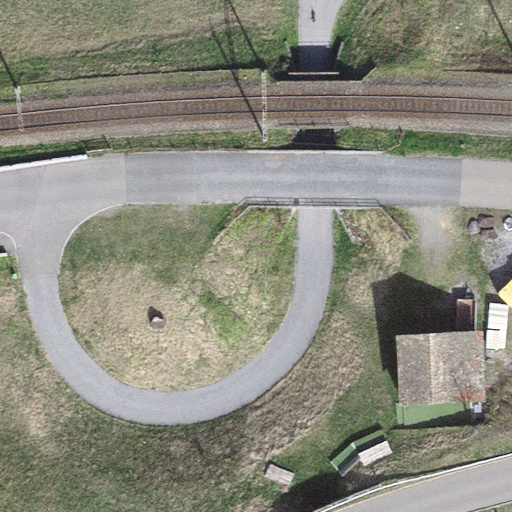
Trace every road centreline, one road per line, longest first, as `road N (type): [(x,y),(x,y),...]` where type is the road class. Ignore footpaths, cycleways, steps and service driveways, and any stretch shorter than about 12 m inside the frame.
road 1 (residential): [(511,189),(162,180),(0,199)]
road 2 (secondary): [(511,482),(393,511)]
